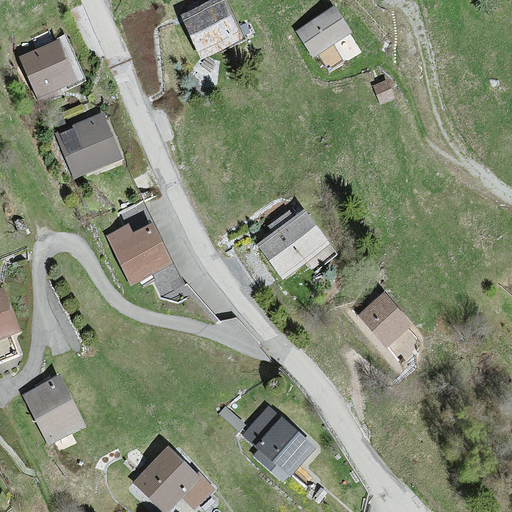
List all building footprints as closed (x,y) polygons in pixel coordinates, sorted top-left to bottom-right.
[(213,3),(177,20),(197,63),(233,45),(213,3)] [(328,11),(292,35),(309,62),(346,38),(328,11)] [(51,43),(14,62),(36,104),(72,86),(51,43)] [(381,82),(367,89),(375,107),(390,100),(381,82)] [(99,118),(52,137),(69,180),(116,161),(99,118)] [(296,217),(253,251),(280,284),(322,250),(296,217)] [(146,229),(105,248),(124,288),(165,270),(146,229)] [(379,298),(355,319),(383,351),(407,329),(379,298)] [(0,300),(0,343),(13,339),(0,300)] [(54,382),(19,399),(43,448),(78,431),(54,382)] [(272,422),(250,449),(287,479),(310,452),(272,422)] [(191,511),(209,492),(161,450),(128,488),(154,511),(166,511),(177,501),(189,511),(191,511)]
